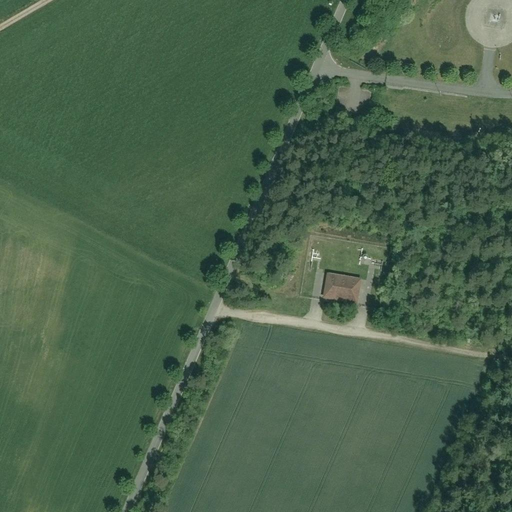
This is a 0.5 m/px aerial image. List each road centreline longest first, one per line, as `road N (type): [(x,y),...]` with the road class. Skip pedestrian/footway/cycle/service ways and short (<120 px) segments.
road 1 (residential): [(342,0),(125,511)]
road 2 (track): [(511,360),(210,312)]
